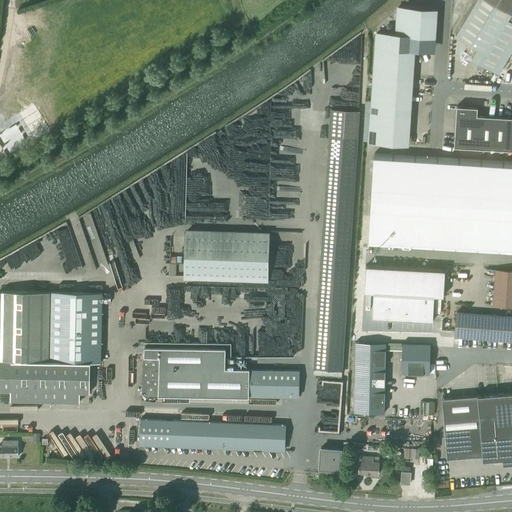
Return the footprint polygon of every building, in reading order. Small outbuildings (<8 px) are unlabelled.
[(511,0),(477,0),(457,35),(477,46),(472,58),(497,74),(502,68),(511,69),(511,0)] [(432,10),(398,8),(396,35),(376,33),(369,142),(404,144),(411,36),(431,38),(432,23),(432,10)] [(511,117),(477,115),(477,107),(456,106),(454,147),(511,150),(511,117)] [(330,109),(329,136),(316,329),(323,330),(320,369),(342,370),(357,138),(359,111),(330,109)] [(0,132),(0,141),(1,144),(21,133),(16,123),(0,132)] [(511,161),(375,151),(368,244),(511,254),(511,161)] [(185,232),(184,275),(268,278),(270,235),(185,232)] [(412,294),(433,295),(433,296),(442,296),(444,270),(364,265),(363,292),(372,292),(392,293),(412,294)] [(511,306),(511,271),(496,270),(493,305),(511,306)] [(247,296),(265,294),(265,286),(246,287),(247,296)] [(1,291),(0,291),(0,359),(11,361),(11,401),(80,402),(80,392),(91,392),(91,362),(101,362),(102,293),(51,292),(1,291)] [(372,292),(370,318),(390,319),(392,293),(372,292)] [(410,320),(412,294),(392,293),(390,319),(410,320)] [(433,296),(433,295),(412,294),(410,320),(432,321),(433,296)] [(455,336),(511,340),(511,315),(457,312),(455,336)] [(385,343),(355,342),(354,413),(384,413),(385,343)] [(401,373),(430,374),(430,344),(402,343),(401,373)] [(299,397),(299,370),(224,369),(225,349),(144,347),(144,357),(143,357),(142,394),(299,397)] [(340,431),(343,379),(324,378),(323,391),(329,391),(328,418),(320,418),(319,429),(340,431)] [(511,463),(511,392),(442,398),(447,458),(482,455),(483,460),(502,459),(503,464),(511,463)] [(434,402),(420,402),(420,414),(434,415),(434,402)] [(243,421),(276,422),(276,415),(243,414),(243,421)] [(285,424),(141,419),(140,443),(284,449),(285,424)] [(0,456),(18,456),(18,440),(2,441),(2,445),(0,445),(0,456)] [(339,470),(340,449),(320,448),(319,469),(339,470)] [(410,458),(419,458),(419,449),(410,449),(410,458)] [(421,450),(422,457),(432,456),(431,449),(421,450)] [(378,474),(379,461),(373,460),(373,456),(360,455),(359,473),(378,474)]
